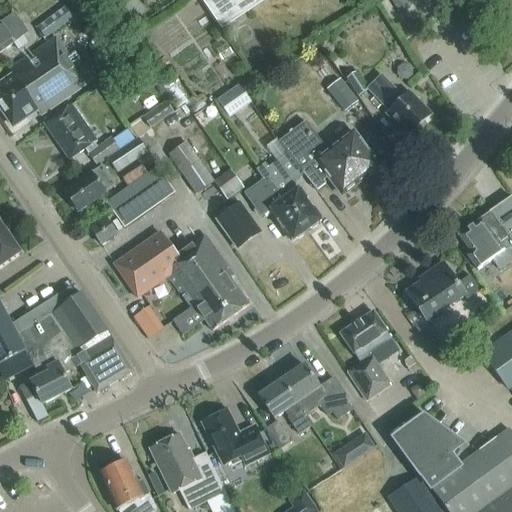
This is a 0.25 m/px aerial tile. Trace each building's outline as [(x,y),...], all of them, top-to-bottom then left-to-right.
[(203,0),(223,29),(266,0),(203,0)] [(410,9),(404,0),(388,0),(399,16),(410,9)] [(72,20),(64,10),(37,30),(45,40),(72,20)] [(134,25),(126,12),(113,20),(122,33),(134,25)] [(0,54),(27,35),(13,15),(0,24),(0,54)] [(378,18),(367,26),(394,61),(405,53),(378,18)] [(0,90),(0,107),(15,129),(38,113),(41,118),(85,87),(76,74),(78,73),(56,40),(9,73),(15,80),(0,90)] [(179,84),(171,71),(158,79),(176,112),(189,103),(178,85),(179,84)] [(367,93),(355,74),(346,80),(358,99),(367,93)] [(431,117),(408,94),(402,99),(382,78),(371,88),(375,92),(372,95),(389,112),(387,114),(410,138),(414,135),(415,136),(420,131),(418,130),(431,117)] [(358,103),(340,80),(326,91),(344,114),(358,103)] [(226,96),(218,102),(229,118),(250,103),(239,87),(226,96)] [(148,130),(170,113),(162,102),(140,119),(148,130)] [(71,107),(45,125),(70,160),(85,149),(89,155),(98,149),(94,143),(96,142),(71,107)] [(303,175),(305,177),(317,192),(326,185),(322,181),(327,177),(342,197),(379,169),(373,161),(384,153),(374,140),(363,148),(354,135),(330,153),(306,123),(280,144),(292,159),(303,175)] [(98,149),(89,155),(96,165),(119,150),(112,140),(98,149)] [(139,141),(109,161),(117,173),(148,153),(139,141)] [(212,182),(185,143),(169,155),(196,194),(212,183),(225,202),(241,191),(228,171),(212,182)] [(274,185),(307,232),(321,221),(300,191),(294,195),(289,188),(305,177),(303,175),(292,159),(289,161),(285,156),(267,169),(264,165),(255,171),(264,184),(269,181),(273,186),(274,185)] [(102,167),(65,192),(71,201),(71,204),(75,210),(77,210),(79,213),(106,194),(105,192),(115,185),(102,167)] [(157,169),(107,203),(124,228),(174,194),(157,169)] [(292,242),(307,232),(274,185),(273,186),(269,181),(264,184),(245,198),(262,222),(273,214),(292,242)] [(489,214),(489,215),(458,237),(469,253),(467,258),(477,272),(492,261),(499,271),(511,262),(511,199),(489,214)] [(237,251),(260,234),(239,205),(216,221),(237,251)] [(116,236),(105,221),(90,231),(101,246),(116,236)] [(0,266),(18,254),(0,228),(0,266)] [(233,277),(205,237),(176,257),(160,235),(114,267),(137,300),(167,279),(190,312),(193,309),(211,334),(247,308),(228,281),(233,277)] [(408,297),(426,325),(428,324),(429,326),(432,327),(441,320),(441,318),(440,316),(464,300),(466,304),(482,294),(472,280),(458,289),(444,268),(430,278),(433,281),(408,297)] [(25,353),(39,379),(59,368),(63,376),(81,367),(97,395),(132,375),(81,295),(77,299),(70,289),(12,326),(18,336),(19,335),(27,352),(25,353)] [(25,353),(27,352),(19,335),(18,336),(12,326),(0,303),(0,365),(6,363),(25,353)] [(374,314),(341,337),(355,357),(356,357),(362,366),(349,375),(368,404),(392,388),(373,360),(383,353),(394,345),(388,335),(374,314)] [(422,338),(442,365),(451,358),(432,331),(422,338)] [(511,338),(500,347),(505,354),(491,363),(510,390),(511,388),(511,338)] [(6,363),(0,365),(0,375),(4,383),(14,378),(6,363)] [(305,367),(280,384),(296,407),(298,407),(306,419),(322,408),(329,418),(334,415),(339,422),(355,411),(349,402),(335,380),(321,390),(305,367)] [(59,368),(39,379),(20,389),(26,402),(37,396),(42,406),(71,391),(63,376),(59,368)] [(280,384),(260,398),(276,421),(286,414),(291,420),(290,421),(301,437),(312,429),(306,419),(298,407),(296,407),(280,384)] [(410,391),(417,402),(428,395),(421,384),(410,391)] [(228,412),(203,425),(224,466),(242,457),(246,466),(269,454),(255,426),(240,434),(228,412)] [(423,419),(394,441),(429,489),(446,511),(511,511),(511,435),(509,431),(457,468),(448,455),(460,446),(423,419)] [(292,442),(279,424),(268,432),(280,451),(292,442)] [(180,436),(150,451),(173,495),(181,491),(192,511),(225,494),(212,469),(200,475),(180,436)] [(347,452),(337,459),(344,470),(354,464),(347,452)] [(114,502),(118,511),(145,511),(155,508),(142,481),(136,483),(127,463),(115,468),(112,466),(105,469),(104,473),(101,474),(108,491),(106,495),(110,502),(114,502)] [(438,511),(418,480),(387,500),(395,511),(438,511)] [(317,511),(303,491),(288,502),(293,508),(295,511),(317,511)]
